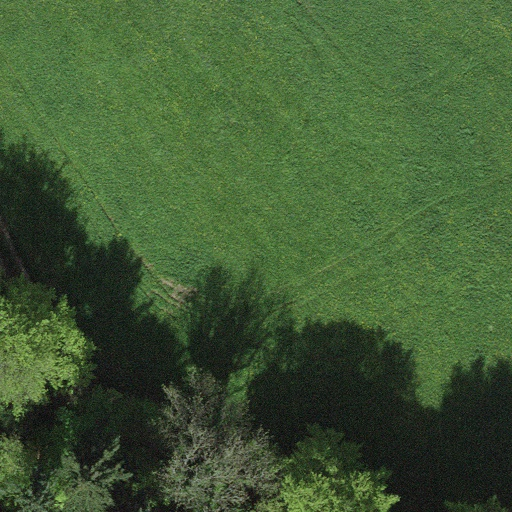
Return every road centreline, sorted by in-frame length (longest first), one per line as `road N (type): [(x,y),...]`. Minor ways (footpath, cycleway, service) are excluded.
road 1 (track): [(139,511),(65,390),(0,257)]
road 2 (track): [(320,511),(277,499),(65,390)]
